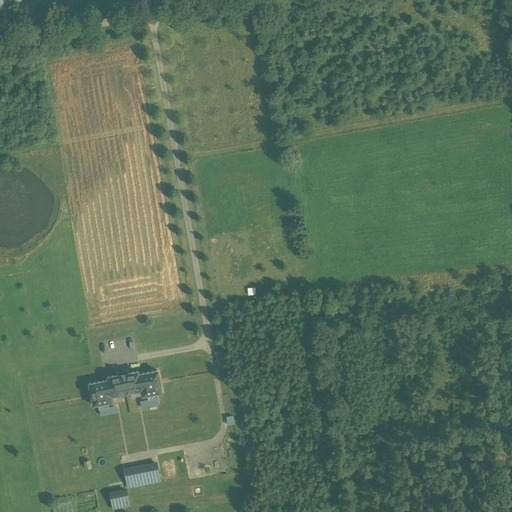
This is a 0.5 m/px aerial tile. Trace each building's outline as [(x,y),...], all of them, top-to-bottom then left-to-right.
[(122,374),(126,393),(141,390),(142,396),(162,392),(157,370),(138,374),(138,371),(122,374)] [(111,396),(126,393),(122,374),(107,377),(108,380),(89,384),(93,405),(113,401),(111,396)] [(151,481),(160,479),(156,463),(148,465),(151,481)] [(127,486),(136,484),(133,468),(124,470),(127,486)] [(108,509),(126,506),(124,493),(106,496),(108,509)]
